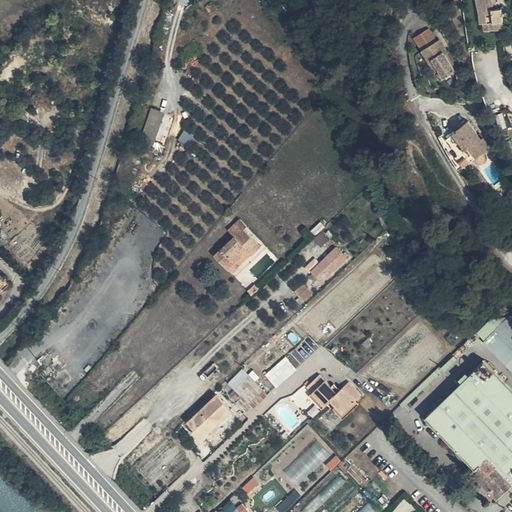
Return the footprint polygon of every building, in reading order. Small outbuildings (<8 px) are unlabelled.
[(492,3),(497,3),(496,0),(478,0),(480,23),(484,23),(485,31),(493,30),(492,24),(503,22),(501,7),(497,8),(494,8),(492,3)] [(211,6),(205,10),(209,15),(214,11),(211,6)] [(412,46),(421,59),(434,49),(426,37),(412,46)] [(434,49),(421,59),(435,79),(439,77),(444,85),(453,78),(434,49)] [(160,116),(151,113),(139,149),(159,156),(161,148),(151,145),(160,116)] [(485,144),(471,127),(458,138),(471,153),(469,156),(477,165),(479,163),(480,163),(480,164),(481,164),(481,165),(482,165),(483,165),(484,165),(485,165),(486,165),(486,164),(487,164),(487,163),(488,163),(488,162),(488,161),(489,161),(489,160),(489,159),(488,158),(488,157),(487,156),(494,151),(487,143),(485,144)] [(227,265),(234,259),(240,253),(242,254),(249,249),(252,250),(259,242),(244,225),(246,221),(242,216),(229,227),(234,233),(214,251),(227,265)] [(320,247),(327,240),(320,233),(313,240),(320,247)] [(346,258),(336,248),(311,271),(318,280),(326,272),(328,274),(346,258)] [(239,263),(234,259),(227,265),(231,270),(239,263)] [(306,284),(297,289),(303,299),(312,295),(306,284)] [(511,373),(511,317),(478,339),(511,373)] [(279,386),(306,358),(294,347),(267,374),(279,386)] [(511,390),(484,363),(471,375),(511,415),(511,390)] [(242,395),(238,400),(249,412),(270,392),(244,366),(229,381),(242,395)] [(315,391),(327,404),(332,399),(340,392),(333,385),(321,373),(312,383),(311,380),(307,382),(315,391)] [(511,433),(511,415),(471,375),(422,421),(471,472),(486,458),(488,456),(511,433)] [(363,394),(352,380),(345,387),(340,392),(332,399),(338,405),(344,412),(357,399),(363,394)] [(340,392),(345,387),(338,380),(333,385),(340,392)] [(311,395),(323,408),(327,404),(315,391),(311,395)] [(185,424),(192,431),(202,423),(208,429),(231,409),(219,395),(185,424)] [(361,402),(357,399),(344,412),(338,405),(334,410),(344,420),(361,402)] [(202,423),(192,431),(200,440),(210,431),(208,429),(202,423)] [(510,482),(511,480),(511,433),(488,456),(510,482)] [(299,484),(331,455),(317,440),(286,469),(299,484)] [(486,458),(471,472),(465,477),(492,504),(511,486),(486,458)] [(258,480),(253,475),(242,485),(247,491),(258,480)] [(305,511),(313,511),(331,494),(325,488),(303,510),(305,511)] [(358,511),(379,511),(381,511),(370,500),(358,511)] [(242,501),(237,505),(243,511),(244,511),(249,509),(242,501)]
